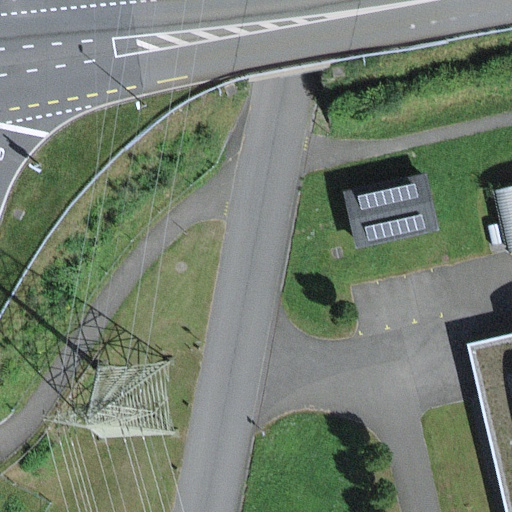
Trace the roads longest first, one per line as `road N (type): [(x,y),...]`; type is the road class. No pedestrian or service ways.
road 1 (residential): [(206,511),(295,0)]
road 2 (secondary): [(434,0),(0,64)]
